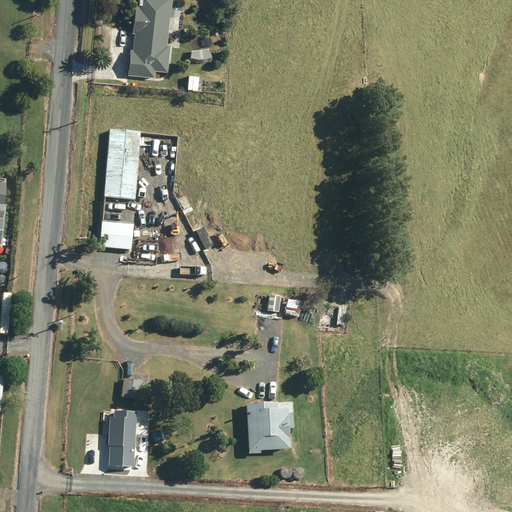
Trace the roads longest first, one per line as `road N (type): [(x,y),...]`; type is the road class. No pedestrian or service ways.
road 1 (unclassified): [(26,511),(69,0)]
road 2 (unknown): [(30,462),(423,502),(442,511)]
